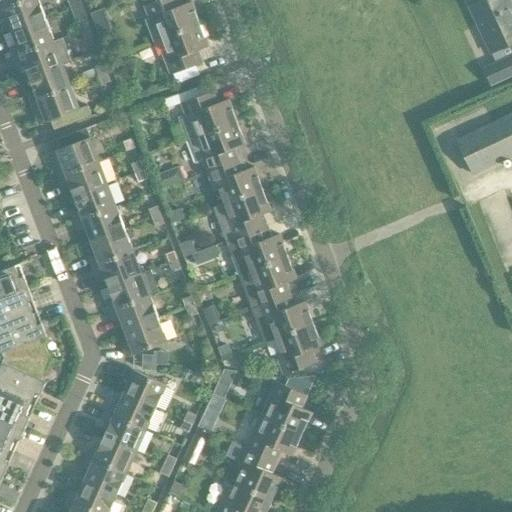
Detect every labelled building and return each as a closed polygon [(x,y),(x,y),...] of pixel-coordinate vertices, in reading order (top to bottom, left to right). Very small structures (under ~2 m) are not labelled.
[(3,19),(8,17),(13,31),(45,19),(38,0),(27,0),(0,10),(0,15),(1,15),(3,19)] [(0,0),(0,10),(27,0),(0,0)] [(154,41),(162,38),(200,24),(192,2),(181,6),(178,0),(158,0),(144,5),(149,18),(145,20),(154,41)] [(511,8),(508,0),(480,0),(480,2),(469,7),(491,53),(492,52),(497,63),(484,69),(491,84),(511,74),(511,8)] [(114,34),(105,8),(91,13),(101,39),(114,34)] [(15,51),(13,51),(15,56),(54,42),(45,19),(13,31),(18,44),(13,46),(15,51)] [(78,22),(81,31),(91,28),(87,19),(78,22)] [(200,24),(162,38),(168,53),(163,54),(171,75),(202,63),(198,51),(209,47),(200,24)] [(84,40),(94,36),(91,28),(81,31),(84,40)] [(62,38),(54,42),(15,56),(17,60),(19,59),(21,64),(23,63),(28,77),(62,64),(71,61),(62,38)] [(103,63),(94,67),(98,76),(107,73),(103,63)] [(30,101),(71,86),(62,64),(28,77),(34,92),(30,94),(31,96),(29,97),(30,101)] [(98,76),(101,85),(110,81),(107,73),(98,76)] [(91,116),(87,106),(79,109),(71,86),(30,101),(32,105),(34,104),(40,122),(38,123),(39,125),(50,121),(54,131),(91,116)] [(181,103),(189,122),(182,125),(188,140),(237,122),(228,99),(218,103),(213,91),(181,103)] [(511,114),(457,140),(473,174),(511,155),(511,114)] [(196,161),(202,158),(207,171),(239,159),(235,148),(246,144),(237,122),(188,140),(196,161)] [(59,171),(57,172),(59,176),(99,161),(87,128),(57,139),(61,148),(50,153),(51,155),(53,154),(59,171)] [(123,142),(127,151),(136,147),(132,139),(123,142)] [(254,167),(243,171),(239,159),(207,171),(215,191),(219,189),(225,203),(262,189),(254,167)] [(74,196),(107,183),(99,161),(59,176),(60,181),(62,180),(64,185),(69,183),(74,196)] [(141,161),(131,164),(135,173),(144,170),(141,161)] [(179,167),(154,176),(159,189),(184,180),(179,167)] [(138,182),(147,179),(144,170),(135,173),(138,182)] [(76,221),(116,206),(107,183),(74,196),(80,210),(75,211),(76,216),(74,217),(76,221)] [(232,237),(225,240),(226,241),(264,227),(260,216),(271,212),(262,189),(225,203),(230,218),(225,219),(232,237)] [(91,241),(124,228),(116,206),(76,221),(77,226),(80,225),(81,230),(86,228),(91,241)] [(161,215),(157,206),(148,210),(152,218),(161,215)] [(170,213),(174,223),(186,218),(182,208),(170,213)] [(164,224),(161,215),(152,218),(155,227),(164,224)] [(279,234),(269,238),(264,227),(226,241),(239,275),(288,256),(279,234)] [(92,266),(133,251),(124,228),(91,241),(97,254),(91,256),(93,261),(91,262),(92,266)] [(196,252),(191,239),(179,244),(184,257),(196,252)] [(108,286),(141,273),(133,251),(92,266),(94,270),(96,269),(98,274),(103,272),(108,286)] [(178,259),(174,251),(165,254),(169,263),(178,259)] [(286,283),(296,279),(288,256),(239,275),(251,309),(290,294),(286,283)] [(172,272),(181,268),(178,259),(169,263),(172,272)] [(19,264),(0,271),(0,298),(28,288),(19,264)] [(151,270),(142,274),(141,273),(108,286),(114,299),(108,301),(110,306),(108,307),(110,311),(150,296),(160,293),(151,270)] [(28,288),(0,298),(0,325),(37,311),(28,288)] [(305,301),(294,305),(290,294),(251,309),(264,342),(313,324),(305,301)] [(115,319),(120,317),(125,331),(158,318),(150,296),(110,311),(111,316),(114,315),(115,319)] [(192,296),(182,299),(185,308),(195,304),(192,296)] [(198,314),(195,304),(185,308),(189,317),(198,314)] [(211,306),(203,309),(208,324),(217,321),(211,306)] [(37,311),(0,325),(0,349),(3,358),(51,360),(42,338),(47,336),(37,311)] [(125,352),(127,357),(167,342),(158,318),(125,331),(131,344),(125,346),(127,351),(125,352)] [(313,324),(275,338),(281,353),(276,354),(284,375),(316,363),(311,351),(322,346),(313,324)] [(228,345),(218,348),(221,358),(231,355),(228,345)] [(3,359),(0,366),(0,389),(35,406),(46,382),(42,380),(51,360),(3,358),(3,359)] [(123,377),(130,380),(124,393),(156,407),(167,385),(127,367),(123,377)] [(215,392),(226,397),(237,371),(225,369),(215,392)] [(261,415),(265,417),(302,434),(312,412),(301,407),(307,395),(276,381),(261,415)] [(35,406),(0,389),(0,417),(25,428),(35,406)] [(118,406),(111,403),(107,411),(146,429),(156,407),(124,393),(118,406)] [(103,421),(110,424),(104,436),(137,451),(146,429),(107,411),(103,421)] [(197,415),(188,411),(184,420),(193,423),(197,415)] [(206,411),(199,426),(211,432),(218,417),(206,411)] [(0,444),(14,451),(25,428),(0,417),(0,444)] [(251,436),(246,448),(277,462),(282,451),(292,456),(302,434),(265,417),(259,431),(254,429),(251,436)] [(180,428),(188,433),(193,423),(184,420),(180,428)] [(210,433),(198,427),(183,459),(196,464),(210,433)] [(98,450),(91,447),(87,455),(127,473),(137,451),(104,436),(98,450)] [(14,451),(0,444),(0,472),(4,474),(14,451)] [(242,469),(236,482),(273,499),(282,478),(272,473),(277,462),(246,448),(237,467),(242,469)] [(83,464),(90,468),(84,480),(117,495),(127,473),(87,455),(83,464)] [(177,459),(168,455),(164,463),(173,467),(177,459)] [(160,473),(169,477),(173,467),(164,463),(160,473)] [(78,494),(71,491),(68,499),(97,511),(108,511),(117,495),(84,480),(78,494)] [(170,492),(179,497),(184,486),(174,482),(170,492)] [(222,501),(216,511),(266,511),(273,499),(236,482),(229,497),(225,495),(222,501)] [(63,508),(70,511),(69,511),(97,511),(68,499),(63,508)] [(157,503),(148,499),(144,507),(153,511),(157,503)]
